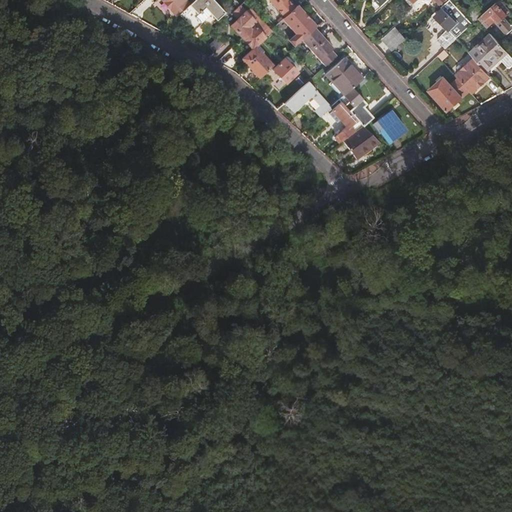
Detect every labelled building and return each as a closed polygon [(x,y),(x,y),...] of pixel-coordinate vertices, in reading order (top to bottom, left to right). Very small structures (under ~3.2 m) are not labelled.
[(164,0),(177,14),(180,12),(186,6),(192,1),(191,0),(164,0)] [(194,28),(202,21),(196,15),(207,5),(213,12),(218,17),(225,10),(215,0),(193,0),(192,1),(186,6),(180,12),(194,28)] [(215,0),(225,10),(234,3),(231,0),(215,0)] [(271,0),(285,15),(295,6),(289,0),(271,0)] [(447,47),(457,37),(475,21),(465,11),(454,0),(448,0),(444,4),(443,5),(445,7),(437,14),(449,26),(437,37),(447,47)] [(503,0),(498,0),(482,14),(479,18),(488,28),(498,19),(500,21),(508,14),(507,12),(511,9),(503,0)] [(257,23),(245,11),(239,4),(231,11),(237,18),(231,24),(252,47),(264,36),(261,33),(267,28),(260,20),(257,23)] [(312,20),(298,4),(295,6),(285,15),(283,17),(297,33),(290,39),(296,45),(314,29),(309,23),(312,20)] [(473,4),(465,11),(475,21),(479,18),(482,14),(473,4)] [(196,15),(202,21),(213,12),(207,5),(196,15)] [(257,23),(260,20),(248,8),(245,11),(257,23)] [(502,23),(500,21),(498,19),(488,28),(492,32),(502,23)] [(318,25),(312,20),(309,23),(314,29),(318,25)] [(220,32),(226,38),(231,34),(220,22),(215,26),(220,32)] [(385,38),(395,49),(407,37),(397,26),(385,38)] [(261,33),(264,36),(270,30),(267,28),(261,33)] [(226,38),(220,32),(208,43),(214,49),(226,38)] [(474,57),(487,72),(502,59),(507,65),(511,65),(511,54),(492,32),(470,52),(474,57)] [(321,50),(329,59),(339,49),(332,41),(321,50)] [(258,42),(242,56),(261,76),(275,65),(263,51),(265,50),(258,42)] [(446,50),(438,54),(441,60),(449,56),(446,50)] [(298,70),(285,57),(274,67),(283,77),(284,78),(287,81),(298,70)] [(491,75),(487,72),(474,57),(456,73),(460,77),(472,90),(473,91),(491,75)] [(325,74),(343,95),(352,87),(362,78),(343,58),(325,74)] [(439,80),(430,88),(449,109),(464,96),(463,95),(470,89),(460,77),(452,83),(456,87),(450,93),(439,80)] [(287,81),(284,78),(278,83),(281,87),(287,81)] [(291,96),(288,98),(296,108),(310,94),(319,104),(315,108),(321,114),(333,104),(310,78),(291,96)] [(275,87),(266,97),(278,108),(291,96),(286,90),(280,95),(277,92),(279,91),(275,87)] [(343,95),(339,98),(359,120),(363,124),(364,125),(374,117),(363,105),(366,103),(352,87),(343,95)] [(373,114),(392,97),(386,91),(367,108),(373,114)] [(336,135),(340,141),(343,138),(363,124),(359,120),(357,121),(340,103),(334,109),(347,125),(336,135)] [(405,129),(391,111),(382,118),(382,119),(372,126),(377,132),(378,131),(387,143),(405,129)] [(363,124),(343,138),(357,157),(369,149),(368,147),(377,140),(364,125),(363,124)] [(368,147),(369,149),(378,141),(377,140),(368,147)]
